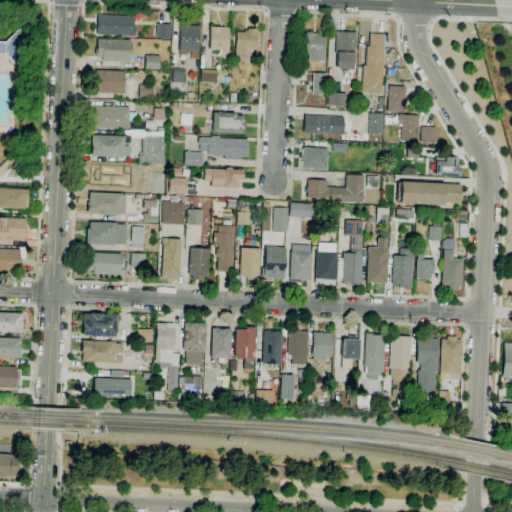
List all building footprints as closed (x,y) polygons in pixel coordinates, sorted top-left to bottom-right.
[(134,37),(96,34),(97,15),(133,17),(133,24),(135,24),(134,37)] [(169,39),(155,38),(156,24),(170,24),(169,39)] [(197,51),(178,50),(179,25),(199,26),(197,51)] [(227,50),(209,49),(210,27),(228,27),(227,50)] [(0,41),(4,42),(20,28),(17,69),(4,53),(0,53),(0,41)] [(250,56),(234,55),(235,32),(244,32),(244,30),(247,30),(247,28),(255,28),(255,49),(250,48),(250,56)] [(323,60),(308,60),(308,52),(304,52),(305,32),(307,32),(307,31),(311,31),(311,33),(313,33),(317,34),(317,36),(324,37),(323,60)] [(352,70),(335,69),(336,54),(335,54),(336,32),(355,33),(354,54),(353,54),(352,70)] [(381,94),(360,93),(362,66),(365,66),(366,46),(368,47),(369,34),(384,34),(381,94)] [(129,62),(101,61),(101,58),(96,57),(97,39),(130,40),(129,62)] [(159,70),(144,69),(144,55),(159,56),(159,70)] [(183,83),(171,82),(172,69),(184,69),(183,83)] [(216,83),(200,82),(201,69),(217,70),(216,83)] [(123,94),(94,92),(95,70),(124,71),(123,94)] [(325,94),(312,94),(312,73),(326,74),(325,94)] [(152,100),(137,100),(138,85),(152,85),(152,100)] [(403,112),(387,111),(388,86),(405,87),(404,103),(405,103),(405,108),(403,107),(403,112)] [(345,106),(327,105),(328,92),(346,93),(345,106)] [(143,131),(129,130),(129,121),(128,121),(127,129),(93,128),(94,106),(128,107),(128,113),(136,113),(135,121),(144,121),(143,131)] [(245,133),(211,132),(212,112),(235,113),(235,115),(242,116),(242,120),(245,120),(245,133)] [(381,134),(368,134),(369,113),(382,113),(381,134)] [(416,141),(400,140),(400,124),(398,124),(398,114),(418,115),(417,127),(416,141)] [(303,133),(304,115),(343,117),(342,135),(303,133)] [(433,144),(419,144),(420,126),(434,127),(433,144)] [(164,165),(151,165),(151,164),(138,163),(138,155),(140,155),(141,138),(130,137),(130,143),(128,143),(128,146),(129,146),(129,156),(122,156),(122,157),(90,156),(91,135),(123,136),(123,131),(143,132),(143,136),(150,136),(166,137),(164,165)] [(237,160),(223,159),(224,155),(207,155),(207,151),(199,151),(199,143),(196,143),(197,138),(199,138),(199,137),(210,138),(210,136),(218,136),(218,138),(247,139),(246,157),(237,156),(237,160)] [(345,153),(332,152),(332,143),(346,144),(345,153)] [(317,171),(312,171),(313,169),(301,168),(302,159),(299,159),(300,154),(302,154),(302,147),(327,149),(326,170),(317,169),(317,171)] [(201,166),(183,165),(184,152),(186,152),(186,150),(189,150),(189,152),(202,152),(201,166)] [(458,176),(434,175),(435,161),(444,162),(444,156),(454,157),(454,158),(457,158),(456,167),(459,167),(458,176)] [(121,189),(88,187),(89,166),(128,167),(127,173),(122,173),(122,176),(128,176),(128,188),(121,187),(121,189)] [(179,177),(171,176),(171,167),(179,168),(179,177)] [(225,169),(226,167),(230,168),(232,169),(243,170),(242,180),(238,179),(238,187),(235,187),(235,188),(210,187),(210,181),(203,181),(204,169),(223,170),(223,169),(225,169)] [(361,203),(330,201),(330,198),(325,198),(325,199),(306,198),(306,192),(305,192),(306,187),(307,187),(307,179),(326,180),(326,187),(344,188),(345,174),(362,175),(361,203)] [(377,188),(365,188),(366,176),(377,177),(377,188)] [(185,194),(168,193),(169,178),(186,179),(185,194)] [(443,205),(399,203),(400,182),(460,185),(459,204),(443,203),(443,205)] [(164,194),(149,193),(149,183),(164,184),(164,194)] [(24,209),(0,208),(0,188),(28,190),(27,209),(24,208),(24,209)] [(120,215),(107,214),(107,215),(96,214),(96,213),(86,213),(87,202),(88,202),(88,193),(121,194),(121,195),(125,195),(124,214),(120,213),(120,215)] [(156,223),(142,222),(142,213),(146,213),(147,209),(142,208),(143,201),(155,201),(155,199),(157,199),(156,223)] [(183,225),(161,224),(162,202),(184,203),(183,225)] [(310,218),(288,217),(289,203),(311,204),(310,218)] [(249,226),(236,225),(237,211),(244,212),(244,207),(249,208),(249,211),(250,212),(249,226)] [(286,233),(271,232),(273,207),(287,208),(286,233)] [(387,224),(381,224),(375,224),(376,215),(375,215),(376,207),(388,208),(387,224)] [(199,225),(186,225),(186,213),(185,213),(185,210),(186,210),(186,209),(200,210),(199,225)] [(25,239),(0,238),(0,218),(26,219),(25,239)] [(360,285),(348,284),(348,282),(341,281),(341,280),(336,280),(337,258),(341,259),(342,253),(349,253),(350,235),(344,235),(345,220),(362,221),(361,254),(362,254),(360,285)] [(113,245),(85,244),(86,229),(89,229),(89,222),(115,223),(115,224),(125,225),(125,245),(113,244),(113,245)] [(231,272),(216,271),(217,257),(214,256),(215,248),(217,248),(217,246),(212,245),(213,232),(216,232),(217,225),(234,226),(231,272)] [(143,248),(130,247),(131,226),(144,227),(143,248)] [(440,241),(427,240),(429,226),(441,227),(440,241)] [(178,279),(160,279),(162,238),(180,239),(178,279)] [(386,283),(366,283),(367,247),(376,248),(377,238),(386,238),(385,258),(387,258),(386,283)] [(443,250),(441,247),(441,242),(445,239),(450,239),(453,241),(453,249),(451,251),(443,250)] [(334,285),(314,284),(315,251),(317,251),(317,242),(335,243),(335,252),(336,252),(334,285)] [(300,282),(289,281),(289,279),(288,279),(290,252),(291,252),(291,244),(310,245),(309,280),(300,280),(300,282)] [(258,280),(246,280),(246,276),(239,276),(240,247),(250,248),(250,246),(259,246),(258,249),(259,249),(258,280)] [(283,278),(263,278),(263,277),(261,277),(261,269),(263,269),(264,247),(285,248),(283,278)] [(18,272),(0,271),(0,248),(19,250),(18,272)] [(202,280),(191,279),(191,275),(187,275),(189,248),(208,249),(206,276),(203,276),(202,280)] [(411,288),(391,287),(392,255),(399,256),(399,248),(412,248),(411,288)] [(452,251),(452,258),(460,259),(459,287),(455,286),(455,290),(444,290),(445,286),(441,286),(442,250),(443,250),(451,251),(452,251)] [(120,275),(92,274),(92,271),(85,270),(85,263),(87,263),(87,252),(121,254),(120,275)] [(143,269),(129,268),(130,253),(144,254),(143,269)] [(430,279),(415,279),(415,259),(416,259),(416,254),(423,254),(423,260),(430,260),(430,259),(433,259),(433,274),(430,274),(430,279)] [(20,337),(10,337),(10,332),(0,332),(0,312),(16,313),(16,312),(22,313),(22,319),(21,319),(20,333),(20,337)] [(114,337),(81,335),(82,314),(90,314),(90,313),(102,314),(109,315),(109,314),(117,314),(116,328),(114,328),(114,337)] [(176,391),(167,390),(168,367),(166,367),(165,369),(158,368),(158,362),(154,362),(156,323),(164,323),(164,322),(173,322),(173,328),(174,328),(173,345),(172,345),(171,354),(178,354),(178,367),(177,367),(176,391)] [(202,365),(184,364),(185,356),(184,356),(184,351),(181,351),(183,322),(205,324),(204,352),(202,352),(202,365)] [(253,359),(234,358),(235,329),(243,329),(243,326),(255,327),(253,359)] [(229,359),(210,358),(211,328),(230,329),(229,359)] [(151,342),(136,343),(136,329),(151,329),(151,342)] [(304,365),(290,364),(291,359),(290,359),(290,355),(286,355),(288,332),(295,332),(295,330),(300,330),(299,332),(307,333),(306,360),(304,360),(304,365)] [(263,331),(281,332),(280,364),(261,364),(263,331)] [(325,361),(312,361),(312,356),(310,356),(312,332),(332,333),(330,357),(325,357),(325,361)] [(382,375),(366,375),(366,367),(363,367),(364,333),(373,333),(373,335),(384,336),(382,375)] [(406,397),(390,397),(391,389),(395,389),(395,385),(391,385),(392,376),(389,376),(389,368),(388,368),(390,334),(399,335),(399,336),(410,337),(409,369),(407,369),(406,397)] [(432,395),(425,395),(426,391),(416,391),(417,370),(418,370),(418,363),(415,363),(416,335),(431,336),(431,339),(438,339),(437,373),(434,373),(434,392),(432,392),(432,395)] [(354,369),(340,368),(341,339),(348,339),(348,336),(356,336),(356,339),(358,339),(357,359),(355,359),(354,369)] [(459,375),(438,374),(440,339),(446,339),(446,336),(456,337),(456,340),(461,340),(459,375)] [(20,358),(0,357),(0,337),(20,338),(20,358)] [(120,363),(81,362),(81,353),(80,352),(81,340),(114,342),(113,343),(120,344),(120,352),(121,352),(120,363)] [(511,378),(501,377),(503,343),(511,343),(511,378)] [(151,354),(143,353),(144,345),(152,345),(151,354)] [(15,389),(0,387),(0,366),(16,367),(16,370),(20,370),(19,386),(15,386),(15,389)] [(291,399),(280,399),(281,375),(293,376),(291,399)] [(201,392),(177,390),(178,377),(202,378),(201,392)] [(128,398),(129,379),(92,378),(91,397),(128,398)] [(271,403),(271,390),(253,391),(254,404),(271,403)] [(454,416),(436,415),(437,402),(438,391),(448,392),(448,402),(454,402),(454,416)] [(162,400),(153,399),(153,392),(163,392),(162,400)] [(369,413),(355,412),(356,394),(371,395),(369,413)] [(511,417),(500,417),(501,403),(511,403),(511,417)] [(0,454),(13,455),(12,477),(0,477),(0,454)]
